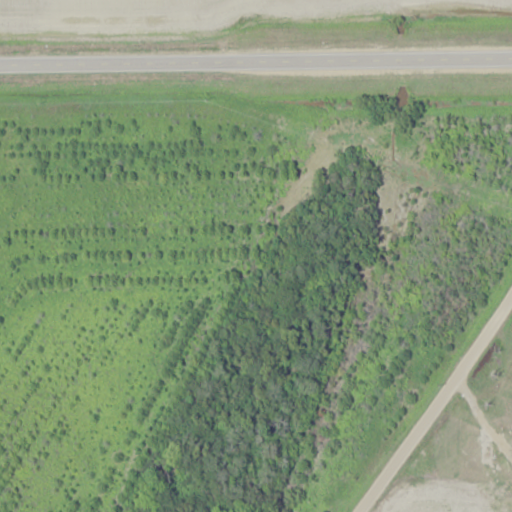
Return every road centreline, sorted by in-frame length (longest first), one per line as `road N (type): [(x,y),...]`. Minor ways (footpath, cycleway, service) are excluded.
road 1 (secondary): [(511,56),(0,63)]
road 2 (residential): [(358,511),(511,303)]
road 3 (track): [(471,359),(487,437),(511,476)]
